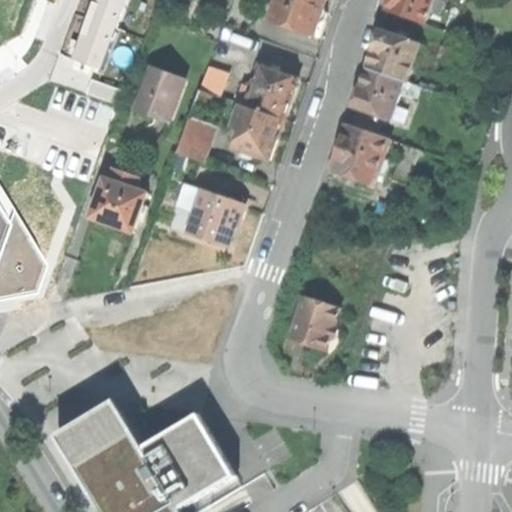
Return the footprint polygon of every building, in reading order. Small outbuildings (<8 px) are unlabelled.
[(91,0),(69,60),(96,70),(121,0),(91,0)] [(279,0),(278,4),(272,21),(314,36),(318,24),(319,24),(325,20),(327,14),(325,7),(327,1),(326,0),(279,0)] [(391,0),(387,12),(426,26),(430,14),(440,17),(446,1),(442,0),(391,0)] [(375,47),(367,69),(405,82),(408,83),(421,45),(407,41),(409,35),(402,32),(400,38),(381,31),(375,47)] [(440,47),(436,59),(449,63),(453,51),(440,47)] [(214,66),(209,90),(231,95),(237,71),(214,66)] [(261,67),(247,107),(285,120),(292,98),(299,79),(261,67)] [(153,68),(137,111),(155,118),(170,123),(186,80),(153,68)] [(362,85),(354,108),(374,115),(372,120),(378,123),(380,117),(392,121),(405,82),(367,69),(362,85)] [(236,148),(271,160),(279,137),(285,120),(247,107),(243,106),(235,130),(242,132),(236,148)] [(192,117),(186,134),(211,142),(216,127),(192,117)] [(341,146),(332,172),(374,186),(378,176),(387,180),(400,143),(348,125),(341,146)] [(186,134),(179,154),(203,163),(211,142),(186,134)] [(425,153),(409,146),(396,177),(412,184),(425,153)] [(110,168),(92,217),(134,232),(142,212),(148,195),(138,191),(142,179),(110,168)] [(48,263),(0,186),(0,299),(37,292),(48,263)] [(190,186),(182,209),(197,214),(190,235),(228,248),(236,225),(243,204),(190,186)] [(305,297),(291,340),(308,346),(328,352),(334,334),(342,309),(305,297)] [(58,437),(103,511),(185,511),(184,511),(240,478),(202,415),(170,434),(158,441),(156,438),(146,443),(149,447),(147,448),(118,401),(87,420),(58,437)]
